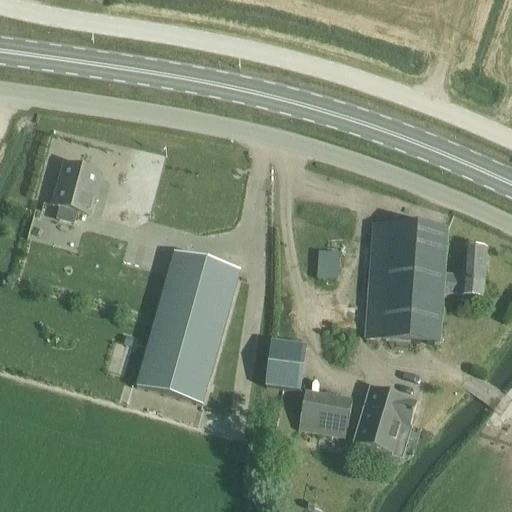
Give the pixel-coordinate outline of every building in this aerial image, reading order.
[(54,208),(60,209),(56,223),(75,228),(79,213),(90,216),(95,196),(100,177),(65,167),(60,186),(54,208)] [(297,201),(293,220),(292,227),(351,238),(356,212),(297,201)] [(461,297),(461,299),(483,301),(487,252),(464,250),(462,278),(444,277),(447,232),(373,227),(366,341),(440,346),(443,296),(461,297)] [(151,252),(121,245),(106,296),(136,303),(151,252)] [(321,252),(319,279),(340,281),(342,253),(321,252)] [(139,381),(136,390),(144,392),(204,409),(242,273),(175,256),(139,381)] [(310,346),(278,341),(272,380),(304,384),(310,346)] [(371,391),(354,446),(394,458),(394,457),(393,457),(402,427),(410,429),(417,406),(410,403),(371,391)] [(299,433),(314,435),(348,442),(355,403),(306,394),(299,433)]
